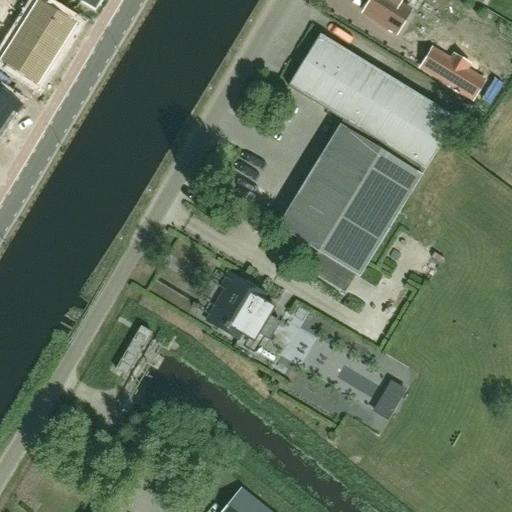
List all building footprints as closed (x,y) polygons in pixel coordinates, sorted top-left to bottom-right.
[(77,0),(93,9),(94,10),(99,0),(77,0)] [(367,0),(378,6),(371,18),(397,33),(408,15),(396,8),(400,0),(367,0)] [(430,0),(423,0),(395,49),(475,97),(506,45),(430,0)] [(39,1),(26,21),(63,46),(75,27),(39,1)] [(63,46),(26,21),(13,41),(50,67),(63,46)] [(318,252),(307,269),(345,292),(356,275),(359,277),(457,121),(320,35),(305,59),(303,58),(298,59),(299,70),(288,86),(343,120),(277,226),(318,252)] [(50,67),(13,41),(1,60),(38,86),(50,67)] [(0,139),(9,127),(6,125),(11,118),(0,110),(0,139)] [(208,322),(240,341),(243,336),(257,344),(262,335),(272,318),(277,310),(263,302),(267,296),(238,279),(238,280),(231,276),(224,288),(227,290),(221,300),(221,301),(209,321),(208,322)] [(116,368),(127,375),(152,332),(141,326),(116,368)] [(222,511),(265,511),(239,491),(222,511)]
